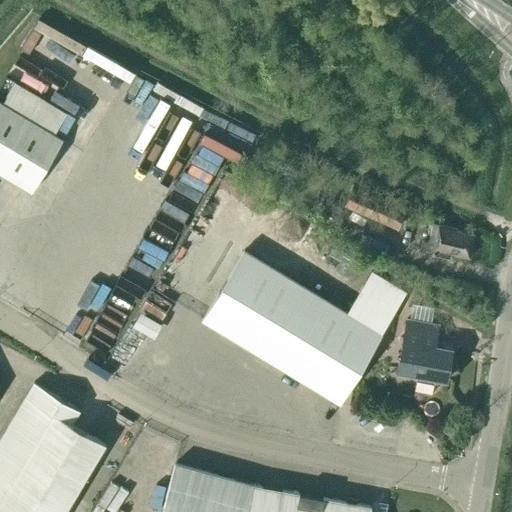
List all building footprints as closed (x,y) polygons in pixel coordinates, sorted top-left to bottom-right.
[(0,172),(31,191),(62,139),(0,102),(0,172)] [(405,207),(353,184),(344,202),(397,225),(405,207)] [(426,251),(450,256),(451,252),(468,256),(473,234),(456,230),(457,228),(433,222),(426,251)] [(339,401),(381,333),(406,292),(371,271),(346,312),(244,250),(202,319),(339,401)] [(417,304),(421,297),(414,293),(408,304),(412,306),(413,303),(417,304)] [(154,335),(161,323),(142,312),(135,324),(154,335)] [(406,318),(397,370),(418,374),(417,379),(433,381),(434,377),(447,379),(452,348),(428,343),(432,323),(406,318)] [(82,411),(36,384),(0,444),(0,511),(64,511),(105,444),(73,425),(82,411)] [(369,511),(371,505),(252,484),(175,463),(161,511),(369,511)]
